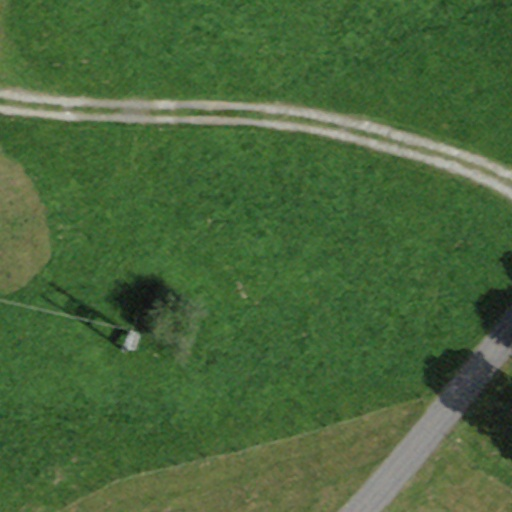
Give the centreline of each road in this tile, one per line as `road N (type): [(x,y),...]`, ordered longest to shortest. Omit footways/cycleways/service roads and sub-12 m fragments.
road 1 (track): [(0,100),(362,133),(511,187)]
road 2 (unclassified): [(356,511),(511,337)]
